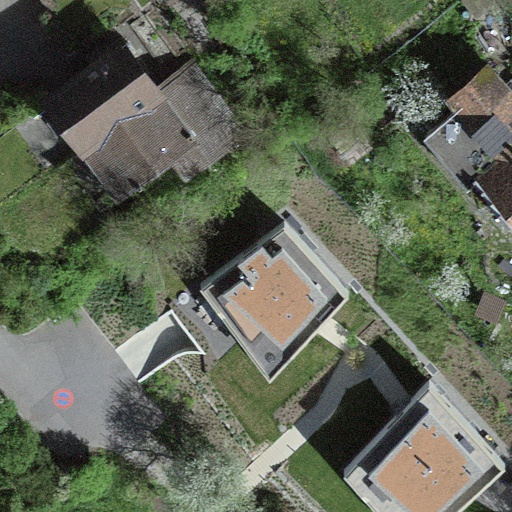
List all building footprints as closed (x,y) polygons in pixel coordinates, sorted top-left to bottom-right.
[(58,0),(55,2),(47,8),(77,46),(132,5),(128,0),(58,0)] [(121,41),(48,94),(119,191),(192,138),(121,41)] [(450,99),(497,155),(473,176),(511,221),(511,92),(490,66),(450,99)] [(209,343),(245,319),(284,313),(299,336),(343,304),(285,228),(181,302),(209,343)] [(428,378),(344,468),(381,511),(447,511),(503,461),(428,378)]
